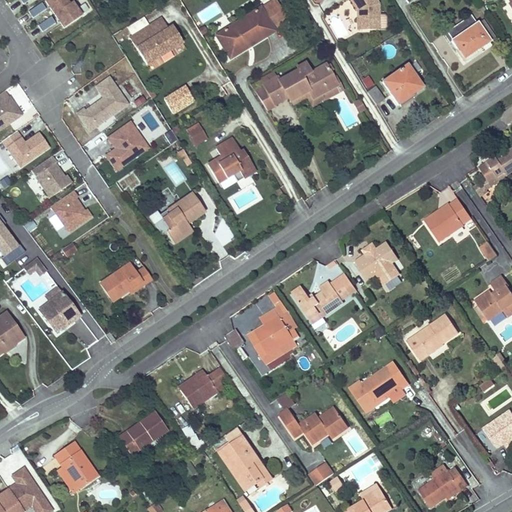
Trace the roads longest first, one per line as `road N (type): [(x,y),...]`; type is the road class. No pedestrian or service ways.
road 1 (residential): [(84,383),(511,83)]
road 2 (residential): [(84,383),(132,376),(511,111)]
road 3 (residential): [(21,62),(111,204)]
road 4 (unknown): [(465,103),(401,0)]
